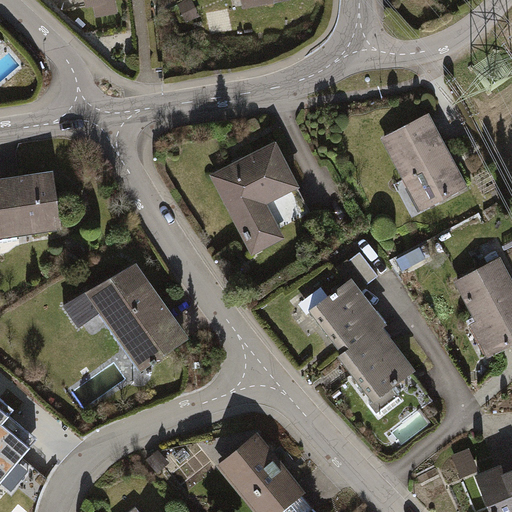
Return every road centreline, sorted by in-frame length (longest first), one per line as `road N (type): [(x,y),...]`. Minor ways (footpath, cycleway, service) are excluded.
road 1 (residential): [(95,115),(264,376)]
road 2 (residential): [(95,115),(279,87),(333,64),(352,40)]
road 3 (residential): [(264,376),(106,441),(76,466),(53,511)]
road 4 (residential): [(264,376),(395,511)]
road 5 (residential): [(352,40),(402,54),(431,50),(456,40),(503,0)]
road 6 (residential): [(95,115),(57,49),(2,0)]
